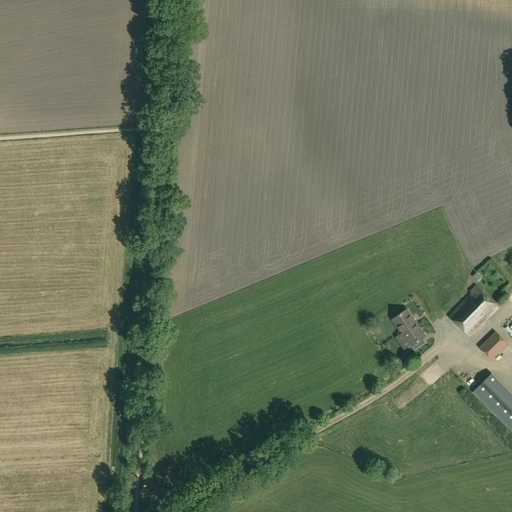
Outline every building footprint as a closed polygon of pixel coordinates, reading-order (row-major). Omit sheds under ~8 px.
[(472,293),(449,316),(469,336),(498,307),(476,286),(470,292),(472,293)] [(456,293),(453,297),(459,302),(462,298),(456,293)] [(399,326),(404,333),(417,324),(408,310),(393,320),(398,327),(399,326)] [(426,337),(417,324),(404,333),(413,346),(413,347),(415,350),(426,343),(423,339),(426,337)] [(497,332),(488,340),(504,356),(511,348),(497,332)] [(486,378),(490,382),(497,376),(492,371),(486,378)] [(424,377),(395,401),(405,413),(434,389),(424,377)]
